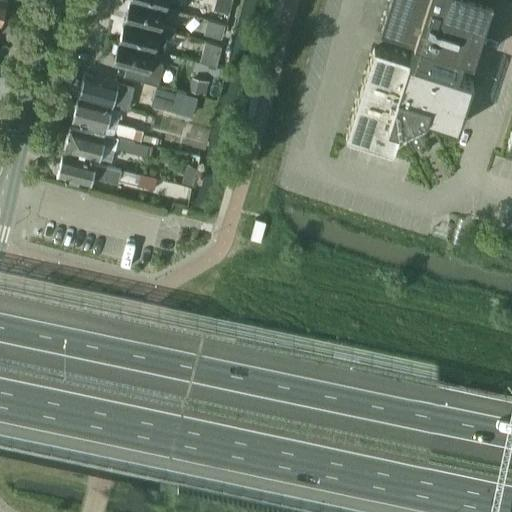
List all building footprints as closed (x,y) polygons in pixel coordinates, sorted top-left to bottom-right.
[(165,8),(135,0),(129,0),(124,20),(157,28),(157,33),(158,34),(158,33),(164,34),(167,26),(161,24),(165,8)] [(389,0),(379,31),(413,41),(412,44),(409,55),(408,59),(457,74),(458,71),(462,60),(462,57),(472,60),(480,38),(492,0),(389,0)] [(157,28),(124,20),(119,40),(162,51),(166,35),(164,34),(158,33),(158,34),(157,33),(157,28)] [(164,34),(166,35),(173,37),(176,28),(167,26),(164,34)] [(124,75),(126,75),(148,81),(154,83),(157,84),(162,65),(160,59),(162,51),(119,40),(113,61),(126,65),(124,75)] [(345,136),(345,137),(393,152),(400,128),(406,125),(412,136),(424,130),(418,119),(424,116),(446,123),(457,127),(473,79),(374,48),(367,69),(345,136)] [(83,72),(77,96),(111,105),(127,109),(133,85),(118,81),(83,72)] [(71,104),(69,112),(72,115),(71,119),(105,128),(111,105),(77,96),(75,103),(71,104)] [(69,126),(63,149),(97,158),(101,145),(115,148),(115,147),(118,136),(104,132),(103,135),(69,126)] [(56,161),(54,168),(57,171),(56,175),(90,184),(92,175),(117,182),(118,180),(121,169),(94,162),(94,161),(62,152),(60,160),(56,161)]
